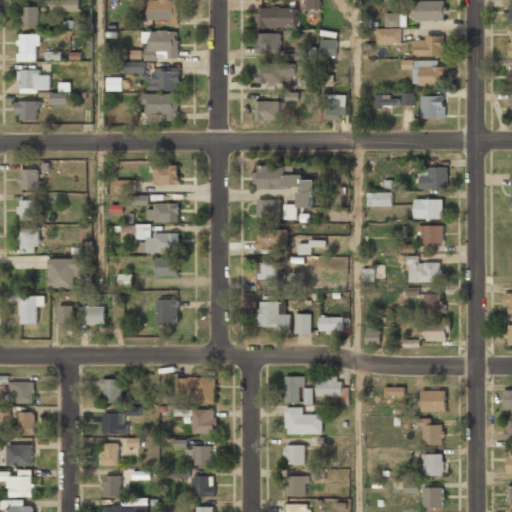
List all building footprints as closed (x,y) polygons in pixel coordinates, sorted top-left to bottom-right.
[(52,0),(52,11),(79,12),(79,1),(52,0)] [(178,23),(178,0),(147,0),(147,22),(178,23)] [(445,1),(414,1),(414,21),(445,21),(445,1)] [(39,27),(39,8),(21,8),(21,27),(39,27)] [(256,27),(281,27),(281,8),(256,8),(256,27)] [(401,14),(385,14),(385,26),(401,26),(401,14)] [(376,43),(400,43),(400,29),(377,29),(376,43)] [(144,31),(144,59),(178,59),(178,31),(144,31)] [(256,54),(281,54),(281,34),(256,34),(256,54)] [(19,35),(19,61),(39,61),(39,35),(19,35)] [(444,55),(444,37),(415,37),(415,55),(444,55)] [(322,56),(338,55),(337,39),(321,39),(322,56)] [(145,62),(123,62),(123,72),(145,73),(145,62)] [(445,86),(445,62),(413,62),(413,86),(445,86)] [(294,65),(256,65),(256,83),(294,83),(294,65)] [(181,68),(152,68),(152,89),(181,89),(181,68)] [(19,72),(19,91),(50,91),(50,72),(19,72)] [(122,90),(122,79),(109,79),(109,90),(122,90)] [(69,92),(51,93),(52,104),(69,104),(69,92)] [(415,92),(403,92),(403,105),(415,105),(415,92)] [(179,94),(143,94),(143,118),(179,118),(179,94)] [(375,96),(375,107),(399,106),(399,95),(375,96)] [(346,96),(327,96),(327,120),(346,120),(346,96)] [(421,118),(445,118),(445,96),(421,96),(421,118)] [(255,101),(255,120),(280,120),(280,101),(255,101)] [(38,102),(17,102),(17,121),(38,121),(38,102)] [(154,166),(154,185),(179,185),(179,166),(154,166)] [(314,208),(313,176),(286,177),(286,167),(253,167),(254,189),(298,188),(298,205),(285,205),(286,219),(297,219),(297,208),(314,208)] [(448,167),(420,167),(420,189),(448,189),(448,167)] [(20,191),(39,191),(39,170),(20,170),(20,191)] [(116,192),(136,192),(135,180),(116,180),(116,192)] [(393,206),(393,192),(367,192),(368,206),(393,206)] [(149,195),(132,195),(132,204),(148,205),(149,195)] [(444,199),(415,199),(415,219),(444,219),(444,199)] [(258,200),(258,218),(281,218),(281,200),(258,200)] [(38,221),(38,201),(18,201),(18,221),(38,221)] [(158,223),(179,223),(179,203),(158,203),(158,223)] [(444,244),(444,226),(420,226),(420,244),(444,244)] [(39,254),(39,230),(19,230),(19,254),(39,254)] [(277,250),(277,232),(258,232),(258,250),(277,250)] [(145,253),(179,253),(179,234),(145,234),(145,253)] [(311,254),(311,246),(324,246),(324,242),(299,242),(299,254),(311,254)] [(178,258),(156,258),(156,276),(178,276),(178,258)] [(74,289),(74,278),(85,278),(85,260),(49,260),(49,289),(74,289)] [(279,262),(258,263),(259,281),(280,280),(279,262)] [(409,262),(409,283),(442,283),(442,262),(409,262)] [(375,281),(375,268),(364,268),(364,281),(375,281)] [(306,287),(307,273),(292,273),(292,287),(306,287)] [(119,286),(133,287),(133,274),(120,274),(119,286)] [(442,294),(425,294),(425,312),(442,312),(442,294)] [(39,297),(20,297),(20,325),(39,325),(39,297)] [(158,325),(179,325),(179,299),(158,299),(158,325)] [(259,302),(259,330),(291,330),(291,313),(286,313),(286,302),(259,302)] [(72,307),(58,307),(58,324),(72,324),(72,307)] [(105,307),(80,307),(80,325),(105,325),(105,307)] [(311,334),(311,314),(296,314),(296,334),(311,334)] [(344,317),(320,317),(320,332),(343,332),(344,317)] [(420,341),(450,341),(450,322),(420,322),(420,341)] [(381,329),(366,329),(366,345),(381,345),(381,329)] [(286,401),(303,401),(303,376),(286,376),(286,401)] [(317,396),(342,396),(342,377),(317,377),(317,396)] [(215,402),(216,379),(177,378),(177,392),(199,393),(199,402),(215,402)] [(123,403),(123,380),(104,380),(104,403),(123,403)] [(34,383),(10,383),(10,403),(34,403),(34,383)] [(406,387),(386,386),(385,397),(406,398),(406,387)] [(314,404),(313,388),(305,388),(306,404),(314,404)] [(511,388),(503,388),(503,408),(511,408),(511,388)] [(422,411),(447,411),(447,390),(422,390),(422,411)] [(0,416),(7,417),(8,407),(0,406),(0,416)] [(322,434),(322,415),(303,415),(303,408),(286,408),(286,434),(322,434)] [(193,409),(193,434),(216,434),(216,409),(193,409)] [(19,413),(19,434),(35,434),(35,413),(19,413)] [(126,434),(126,414),(103,414),(103,434),(126,434)] [(444,426),(431,426),(431,419),(423,419),(423,445),(444,445),(444,426)] [(128,446),(141,447),(141,438),(129,438),(128,446)] [(102,466),(119,466),(119,443),(102,443),(102,466)] [(33,445),(9,445),(9,466),(33,466),(33,445)] [(305,445),(285,445),(285,465),(305,465),(305,445)] [(212,465),(212,446),(193,446),(193,465),(212,465)] [(423,454),(423,476),(444,476),(444,454),(423,454)] [(169,477),(190,476),(190,469),(169,469),(169,477)] [(9,476),(9,498),(33,498),(33,476),(9,476)] [(121,476),(104,476),(104,497),(121,497),(121,476)] [(214,497),(214,476),(194,476),(194,497),(214,497)] [(307,497),(307,476),(286,476),(286,497),(307,497)] [(419,492),(419,481),(405,481),(405,493),(419,492)] [(445,507),(445,487),(423,487),(423,507),(445,507)] [(106,511),(148,511),(148,505),(137,505),(137,499),(128,499),(128,506),(124,506),(124,505),(103,505),(103,511),(106,511)] [(287,511),(309,511),(309,503),(287,504),(287,511)]
